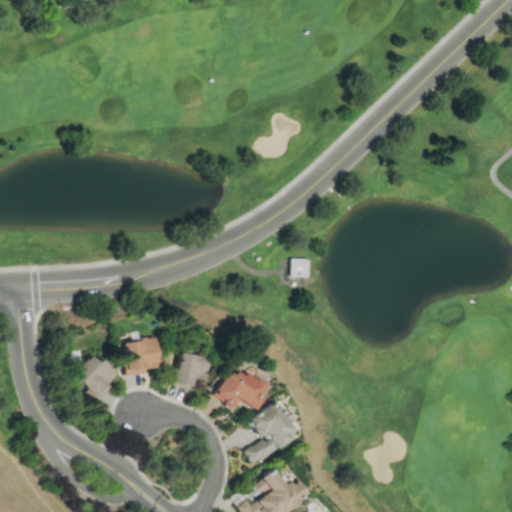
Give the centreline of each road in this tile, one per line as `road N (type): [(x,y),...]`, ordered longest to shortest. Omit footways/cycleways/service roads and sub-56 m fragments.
road 1 (tertiary): [(504,0),(294,200),(221,244),(119,278)]
road 2 (residential): [(16,286),(30,392),(49,427),(112,467)]
road 3 (residential): [(195,511),(215,464),(202,430),(177,416),(138,415)]
road 4 (residential): [(49,427),(52,447),(80,482),(102,496),(132,492)]
